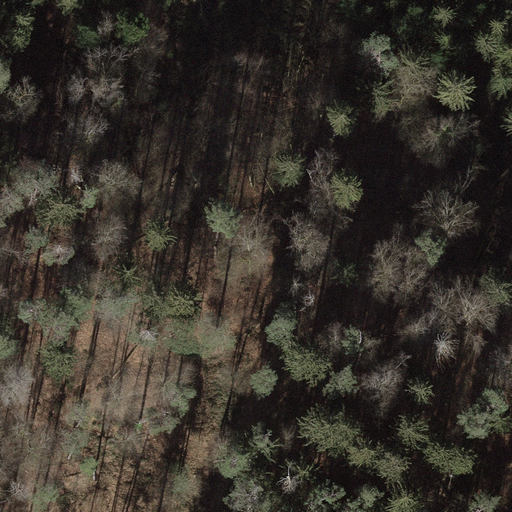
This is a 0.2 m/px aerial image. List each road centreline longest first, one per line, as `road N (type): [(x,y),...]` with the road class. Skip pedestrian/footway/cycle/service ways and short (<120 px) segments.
road 1 (track): [(216,511),(269,374),(268,247),(245,180),(149,0)]
road 2 (track): [(302,0),(511,125)]
